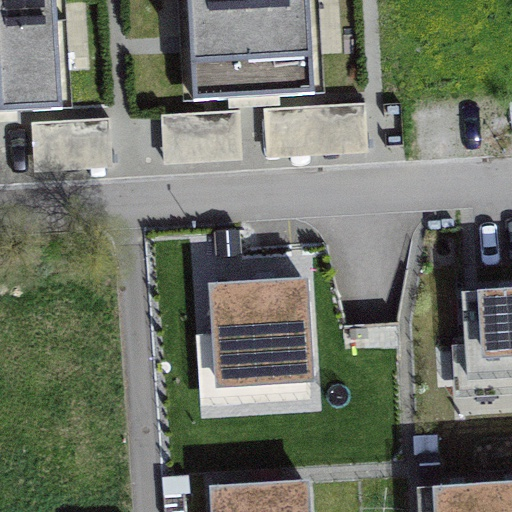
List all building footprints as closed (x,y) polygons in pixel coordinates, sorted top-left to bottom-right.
[(66,0),(0,0),(0,131),(74,127),(66,0)] [(267,0),(154,0),(160,138),(274,133),(267,0)] [(313,278),(209,284),(216,389),(320,382),(313,278)] [(511,287),(471,290),(476,379),(511,376),(511,287)] [(311,511),(308,474),(205,481),(207,511),(311,511)] [(511,511),(511,478),(428,482),(429,511),(511,511)]
